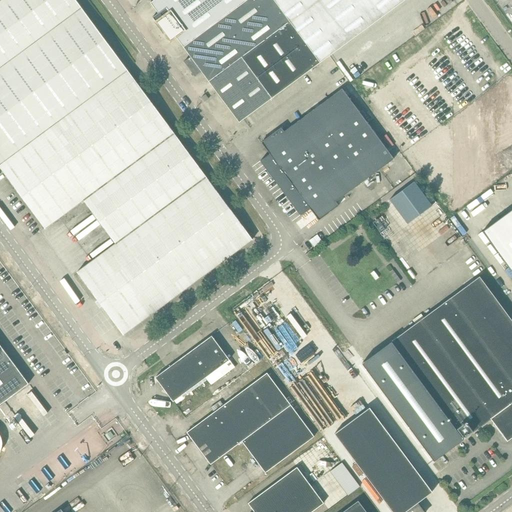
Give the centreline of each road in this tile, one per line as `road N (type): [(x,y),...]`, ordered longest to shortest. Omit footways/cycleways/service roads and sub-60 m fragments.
road 1 (unclassified): [(108,378),(278,253),(281,242),(109,0)]
road 2 (unknown): [(281,242),(360,340),(460,263)]
road 3 (unclassified): [(108,378),(0,231)]
road 4 (unclassified): [(207,511),(108,378)]
road 5 (unknown): [(220,152),(327,68)]
